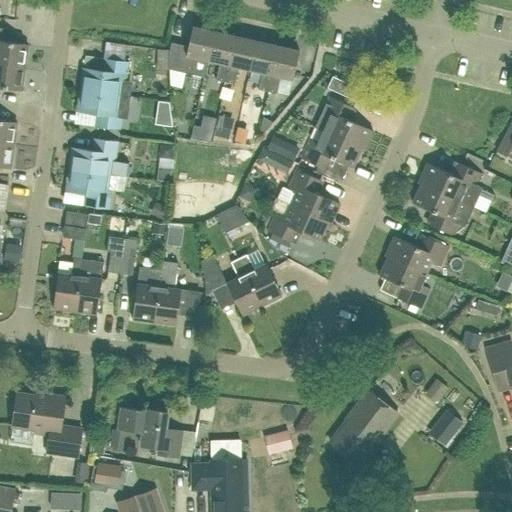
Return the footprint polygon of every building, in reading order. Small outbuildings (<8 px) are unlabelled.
[(204,77),(214,31),(192,27),(188,46),(171,43),(169,52),(168,69),(204,77)] [(0,64),(24,68),(28,45),(0,40),(0,34),(1,29),(0,28),(0,64)] [(225,82),(235,36),(214,31),(204,77),(204,78),(208,61),(219,63),(215,80),(225,82)] [(250,70),(256,41),(235,36),(225,82),(234,84),(238,68),(250,70)] [(267,92),(277,46),(256,41),(250,70),(261,73),(257,89),(267,92)] [(277,46),(267,92),(276,94),(280,77),(292,80),(299,51),(277,46)] [(80,84),(79,90),(117,95),(124,96),(128,62),(104,59),(102,71),(83,68),(81,84),(80,84)] [(0,87),(21,91),(24,68),(0,64),(0,87)] [(344,83),(339,95),(354,102),(360,90),(344,83)] [(124,96),(117,95),(79,90),(76,112),(96,115),(94,127),(119,130),(121,118),(126,119),(129,97),(124,96)] [(315,127),(323,131),(364,150),(373,131),(347,119),(352,107),(329,96),(315,127)] [(217,116),(213,136),(224,138),(229,119),(217,116)] [(259,133),(261,134),(271,122),(263,118),(259,133)] [(0,143),(13,146),(17,123),(0,120),(0,143)] [(511,153),(511,120),(496,152),(507,157),(509,152),(511,153)] [(192,124),(189,136),(209,140),(211,128),(192,124)] [(245,129),(237,127),(234,141),(241,143),(245,129)] [(363,150),(364,150),(323,131),(318,142),(310,138),(300,159),(324,169),(329,157),(353,168),(361,149),(363,150)] [(69,170),(107,175),(127,177),(128,163),(115,161),(118,142),(93,138),(91,150),(72,148),(72,149),(69,151),(68,161),(70,164),(69,164),(68,170),(69,170)] [(0,167),(10,169),(13,146),(0,143),(0,167)] [(159,144),(158,155),(170,157),(172,145),(159,144)] [(427,163),(418,182),(459,201),(473,207),(482,187),(476,185),(481,174),(458,163),(453,175),(427,163)] [(157,166),(155,180),(169,181),(170,168),(157,166)] [(290,204),(331,223),(339,204),(313,192),(319,180),(296,169),(286,189),(295,193),(290,204)] [(105,189),(107,175),(69,170),(69,171),(66,173),(65,183),(67,186),(66,186),(65,192),(85,194),(84,206),(109,210),(111,190),(105,189)] [(420,184),(412,203),(435,213),(430,225),(453,236),(458,225),(464,227),(473,207),(459,201),(418,182),(418,183),(420,184)] [(245,199),(251,197),(253,193),(251,188),(246,185),(240,197),(245,199)] [(330,223),(331,223),(290,204),(285,215),(276,211),(267,231),(290,242),(296,230),(319,241),(328,222),(330,223)] [(162,221),(168,210),(158,205),(153,217),(162,221)] [(225,233),(249,221),(235,205),(216,215),(225,233)] [(66,211),(64,225),(86,228),(88,214),(66,211)] [(101,216),(89,214),(88,224),(100,225),(101,216)] [(164,226),(153,224),(152,234),(163,236),(164,226)] [(165,246),(180,248),(182,230),(167,228),(165,246)] [(385,255),(426,274),(431,263),(439,267),(448,247),(425,236),(419,248),(394,236),(385,255)] [(110,252),(108,272),(120,274),(125,239),(108,237),(106,251),(110,252)] [(53,308),(75,311),(82,259),(84,240),(76,239),(71,275),(57,273),(53,308)] [(132,275),(137,241),(125,239),(120,274),(132,275)] [(215,289),(213,285),(224,280),(212,255),(202,260),(205,294),(215,289)] [(238,259),(262,306),(281,296),(265,264),(253,270),(246,255),(238,259)] [(421,285),(426,274),(385,255),(385,256),(387,257),(379,275),(402,286),(397,298),(420,309),(429,289),(421,285)] [(103,262),(82,259),(75,311),(97,314),(101,279),(103,262)] [(242,316),(262,306),(238,259),(230,263),(238,278),(226,284),(242,316)] [(162,262),(161,270),(154,322),(176,325),(178,311),(182,311),(182,314),(196,316),(200,292),(174,289),(177,264),(162,262)] [(154,322),(161,270),(139,267),(137,284),(132,319),(154,322)] [(475,299),(473,309),(481,311),(483,301),(475,299)] [(467,333),(463,348),(476,351),(480,336),(467,333)] [(511,354),(511,352),(489,358),(498,391),(511,388),(511,354)] [(439,397),(446,387),(436,380),(429,390),(439,397)] [(381,435),(397,414),(368,391),(345,420),(346,421),(330,443),(356,463),(379,433),(381,435)] [(46,398),(16,394),(12,425),(34,429),(34,432),(49,434),(46,451),(77,456),(81,430),(60,426),(64,398),(46,395),(46,398)] [(146,411),(121,407),(118,430),(125,431),(142,433),(140,447),(158,449),(157,455),(178,458),(182,431),(165,428),(167,412),(146,409),(146,411)] [(446,410),(437,422),(452,434),(462,422),(446,410)] [(12,425),(9,442),(32,445),(34,432),(34,429),(12,425)] [(122,452),(125,431),(118,430),(112,430),(110,441),(112,441),(111,450),(122,452)] [(291,446),(287,431),(273,434),(277,450),(291,446)] [(92,451),(101,453),(103,440),(94,439),(92,451)] [(249,511),(249,490),(248,458),(209,460),(209,463),(189,464),(190,488),(209,487),(210,511),(249,511)] [(95,465),(93,481),(117,485),(119,470),(119,465),(96,462),(95,465)] [(0,511),(11,511),(16,489),(0,485),(0,511)] [(163,511),(155,488),(123,499),(127,511),(124,511),(163,511)] [(61,492),(61,508),(77,508),(77,492),(61,492)]
